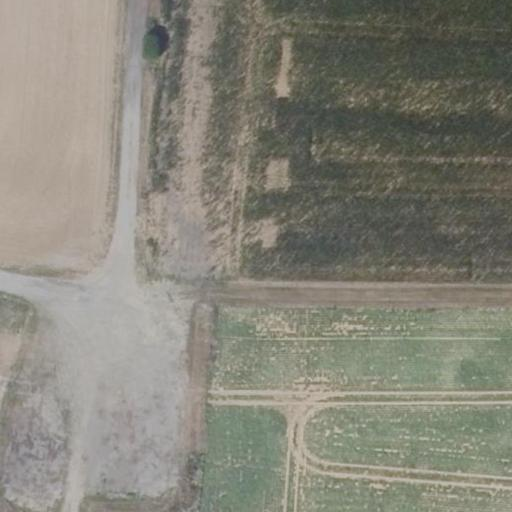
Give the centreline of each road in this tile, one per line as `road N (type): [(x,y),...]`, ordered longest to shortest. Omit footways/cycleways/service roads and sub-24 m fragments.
road 1 (track): [(0,277),(122,292),(139,0)]
road 2 (track): [(69,511),(122,292)]
